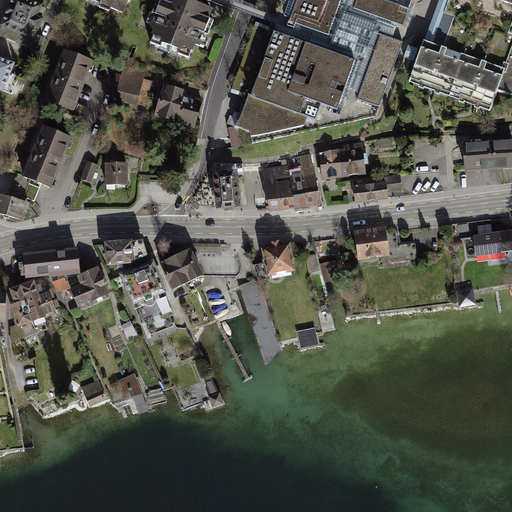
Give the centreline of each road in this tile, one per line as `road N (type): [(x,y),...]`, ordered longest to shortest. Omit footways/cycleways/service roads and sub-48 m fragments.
road 1 (primary): [(511,200),(274,227),(167,226)]
road 2 (residential): [(250,0),(202,160),(167,226)]
road 3 (primary): [(167,226),(70,228),(1,244)]
